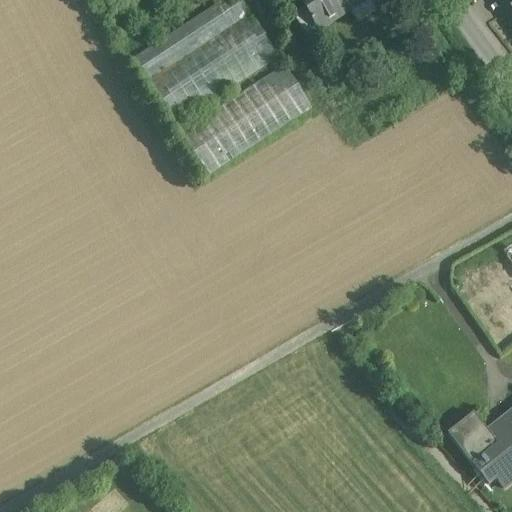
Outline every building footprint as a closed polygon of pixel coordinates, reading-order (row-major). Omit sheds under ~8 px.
[(239,0),(225,0),(131,62),(145,85),(250,16),(239,0)] [(298,0),(305,10),(319,31),(367,0),(298,0)] [(305,10),(293,18),(306,39),(319,31),(305,10)] [(250,16),(145,85),(174,128),(279,60),(250,16)] [(283,67),(178,135),(207,179),(312,110),(283,67)] [(511,411),(486,432),(473,416),(447,436),(487,488),(496,482),(503,491),(511,483),(511,411)]
